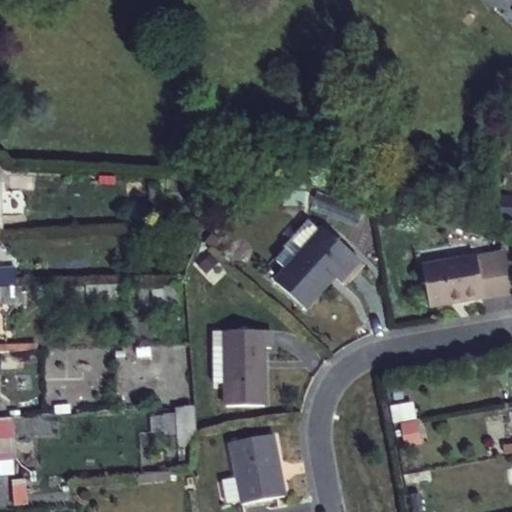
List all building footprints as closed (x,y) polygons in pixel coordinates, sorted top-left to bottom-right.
[(328,235),(278,288),(309,315),(333,289),(329,285),(333,280),(337,284),(345,290),(365,267),(328,235)] [(511,299),(511,284),(508,265),(479,270),(477,262),(424,272),(432,314),(511,299)] [(0,290),(11,290),(16,289),(15,271),(0,271),(0,290)] [(333,289),(337,284),(333,280),(329,285),(333,289)] [(12,308),(21,308),(19,289),(11,290),(12,308)] [(0,308),(12,308),(11,290),(0,290),(0,308)] [(276,354),(275,335),(230,334),(230,350),(217,350),(217,388),(230,388),(230,411),(269,411),(269,354),(276,354)] [(230,350),(230,334),(217,334),(217,350),(230,350)] [(400,420),(404,445),(419,442),(413,401),(390,405),(392,421),(400,420)] [(175,405),(175,442),(194,442),(193,405),(175,405)] [(149,414),(150,432),(173,432),(173,413),(149,414)] [(288,500),(277,441),(235,447),(246,508),(288,500)] [(246,508),(246,511),(289,503),(288,500),(246,508)]
